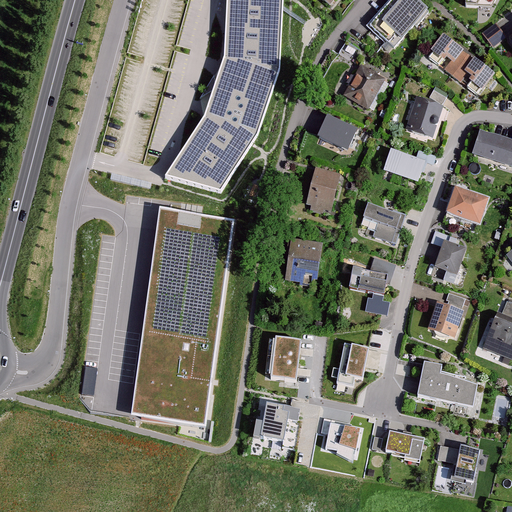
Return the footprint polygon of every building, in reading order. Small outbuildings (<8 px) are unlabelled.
[(283,0),(226,0),(224,56),(204,114),(165,179),(222,193),(258,137),(280,69),(283,0)] [(334,0),(313,0),(327,10),(334,0)] [(426,10),(414,0),(389,0),(370,22),(396,45),(426,10)] [(495,19),(483,28),(493,41),(505,32),(495,19)] [(495,74),(442,37),(430,54),(483,92),(495,74)] [(343,97),(370,110),(384,80),(357,67),(343,97)] [(442,111),(413,103),(404,133),(433,141),(442,111)] [(346,156),(355,133),(323,120),(314,143),(346,156)] [(511,159),(511,147),(477,135),(470,157),(508,170),(511,159)] [(421,165),(387,154),(380,175),(414,187),(421,165)] [(330,214),(339,179),(312,172),(304,207),(330,214)] [(486,202),(450,192),(443,217),(478,228),(486,202)] [(390,216),(363,208),(359,223),(398,234),(403,216),(392,212),(390,216)] [(235,220),(162,209),(133,416),(206,426),(235,220)] [(435,268),(457,274),(465,247),(443,241),(435,268)] [(314,287),(320,247),(288,242),(283,283),(314,287)] [(381,300),(385,281),(348,273),(344,293),(381,300)] [(429,331),(456,338),(464,310),(437,302),(429,331)] [(481,350),(511,361),(511,304),(506,303),(500,318),(495,316),(481,350)] [(302,342),(276,338),(271,372),(297,376),(302,342)] [(386,344),(352,339),(347,369),(372,373),(374,357),(383,359),(386,344)] [(439,366),(423,363),(417,394),(472,405),(477,382),(438,374),(439,366)] [(96,392),(97,365),(85,365),(85,392),(96,392)] [(300,408),(265,401),(259,438),(294,445),(300,408)] [(360,429),(330,423),(326,447),(337,450),(336,454),(353,463),(360,429)] [(425,438),(388,430),(384,450),(420,458),(425,438)] [(482,449),(460,444),(454,476),(476,481),(482,449)]
